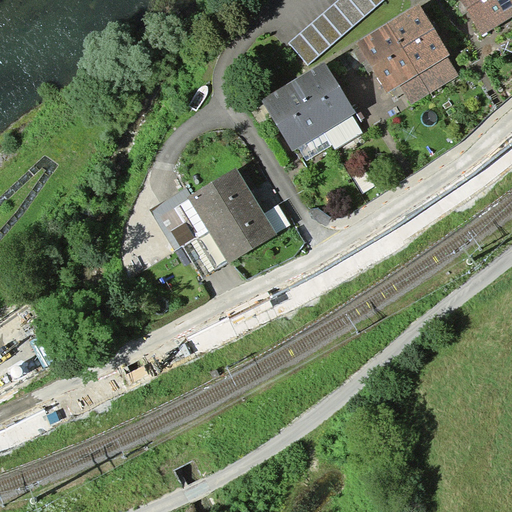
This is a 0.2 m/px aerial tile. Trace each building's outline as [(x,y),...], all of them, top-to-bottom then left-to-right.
[(346,0),(292,47),(310,68),(389,0),(346,0)] [(511,0),(462,0),(488,39),(511,23),(511,0)] [(426,13),(363,51),(392,99),(455,61),(426,13)] [(331,71),(267,110),(296,158),(360,119),(331,71)] [(243,174),(191,205),(229,268),(281,238),(243,174)]
